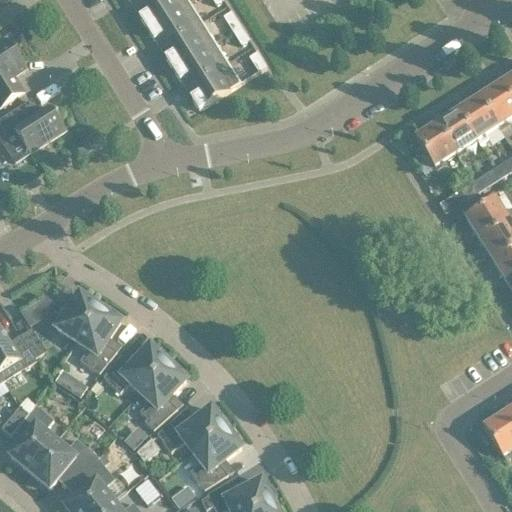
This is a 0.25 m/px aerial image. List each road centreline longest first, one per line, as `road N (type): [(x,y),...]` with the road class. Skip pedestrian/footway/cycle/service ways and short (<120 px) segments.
road 1 (residential): [(38,231),(61,258),(159,327),(234,406),(299,511)]
road 2 (residential): [(166,164),(312,129),(490,20)]
road 3 (residential): [(166,164),(65,0)]
road 4 (residential): [(491,511),(449,442),(449,422),(511,376)]
road 5 (residential): [(38,231),(132,174),(166,164)]
